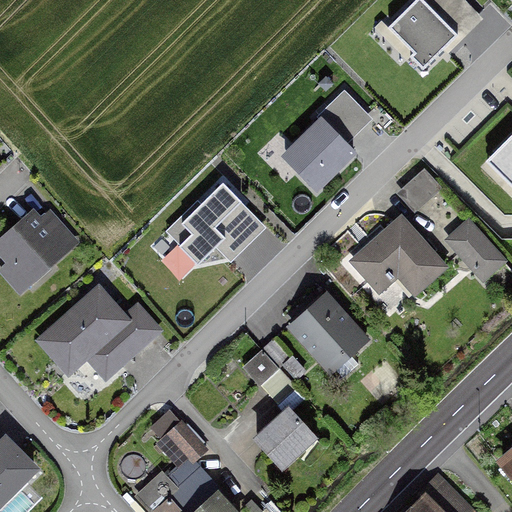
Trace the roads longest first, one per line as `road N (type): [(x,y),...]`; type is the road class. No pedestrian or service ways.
road 1 (residential): [(78,473),(162,380),(511,42)]
road 2 (secondary): [(356,511),(511,358)]
